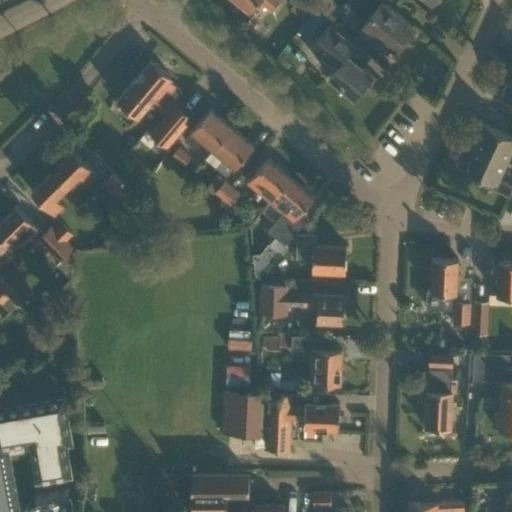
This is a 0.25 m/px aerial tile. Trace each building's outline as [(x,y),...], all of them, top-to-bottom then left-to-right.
[(239,0),(249,8),(256,0),(259,0),(271,9),(278,0),(239,0)] [(313,9),(302,0),(289,0),(308,15),(313,9)] [(328,0),(322,8),(327,13),(334,5),(328,0)] [(393,47),(413,24),(386,2),(388,0),(348,0),(360,10),(359,12),(366,18),(363,22),(364,23),(360,29),(387,51),(392,46),(393,47)] [(353,96),(372,74),(363,66),(372,54),(358,43),(356,46),(330,24),(314,43),(338,64),(329,75),(353,96)] [(147,129),(167,145),(190,119),(172,103),(182,90),(169,79),(172,76),(151,58),(117,98),(137,115),(139,114),(151,124),(147,129)] [(511,71),(507,69),(497,91),(511,98),(511,71)] [(231,125),(210,107),(191,129),(193,131),(185,139),(193,146),(201,137),(213,147),(231,125)] [(511,136),(483,122),(473,144),(508,161),(511,152),(511,136)] [(253,144),(231,125),(213,147),(224,157),(217,166),(226,173),(233,164),(234,165),(253,144)] [(508,161),(473,144),(462,166),(496,182),(494,187),(509,195),(511,189),(511,184),(500,178),(508,161)] [(178,146),(171,154),(183,164),(190,156),(178,146)] [(73,149),(52,170),(67,184),(78,173),(86,180),(95,171),(73,149)] [(268,157),(248,181),(270,200),(277,191),(291,176),(268,157)] [(67,184),(52,170),(31,191),(53,213),(62,204),(55,196),(67,184)] [(120,184),(110,174),(102,182),(113,192),(120,184)] [(283,211),(268,229),(284,243),(307,215),(301,210),(313,195),(291,176),(277,191),(270,200),(283,211)] [(221,196),(232,184),(224,178),(214,191),(221,196)] [(232,184),(221,196),(229,204),(240,191),(232,184)] [(17,205),(0,221),(0,228),(11,239),(19,248),(31,236),(35,241),(39,237),(61,259),(73,248),(73,247),(74,247),(66,239),(73,232),(63,221),(55,229),(51,224),(44,231),(17,205)] [(0,228),(0,299),(11,310),(18,302),(31,289),(5,262),(19,248),(11,239),(0,228)] [(345,270),(346,245),(316,244),(316,233),(298,232),(297,258),(312,258),(312,269),(345,270)] [(261,254),(253,255),(255,275),(259,276),(279,250),(270,243),(261,254)] [(72,249),(58,264),(71,277),(72,277),(75,251),(73,249),(72,249)] [(457,258),(433,257),(431,289),(427,288),(426,307),(452,308),(452,320),(470,321),(470,300),(455,299),(457,258)] [(511,259),(497,259),(496,294),(511,294),(511,259)] [(71,277),(61,287),(73,299),(72,277),(71,277)] [(260,282),(259,311),(286,313),(286,302),(291,303),(300,303),(317,304),(316,322),(343,323),(344,295),(300,293),(292,293),(291,295),(287,295),(287,283),(260,282)] [(473,300),(473,333),(489,334),(490,301),(473,300)] [(262,348),(278,348),(278,332),(262,332),(262,348)] [(292,332),(291,346),(307,347),(312,347),(311,361),(316,361),(315,380),(340,381),(342,348),(332,348),(332,334),(321,333),(308,333),(292,332)] [(432,349),(445,350),(446,336),(432,335),(432,349)] [(430,352),(429,364),(453,366),(454,354),(430,352)] [(472,375),(472,378),(501,379),(500,409),(492,410),(491,426),(499,426),(499,428),(511,428),(511,353),(473,352),(472,375)] [(427,388),(425,424),(451,426),(453,389),(456,389),(456,378),(452,378),(452,368),(429,367),(428,388),(427,388)] [(223,390),(221,432),(265,434),(265,448),(289,449),(290,418),(304,419),(304,426),(305,426),(305,433),(315,434),(316,427),(338,428),(339,402),(331,402),(331,391),(309,389),(309,393),(223,390)] [(0,511),(73,511),(70,495),(67,496),(66,488),(34,494),(36,502),(20,506),(18,497),(7,446),(32,441),(38,471),(37,472),(37,473),(68,467),(68,466),(67,466),(61,435),(67,434),(59,394),(60,394),(60,393),(0,404),(0,511)] [(283,511),(283,504),(245,504),(245,497),(249,497),(249,473),(190,474),(189,511),(283,511)] [(175,488),(175,477),(160,477),(161,488),(175,488)] [(312,506),(331,505),(330,490),(312,491),(312,506)] [(408,501),(407,511),(449,511),(450,511),(463,510),(463,499),(436,500),(436,502),(408,501)]
